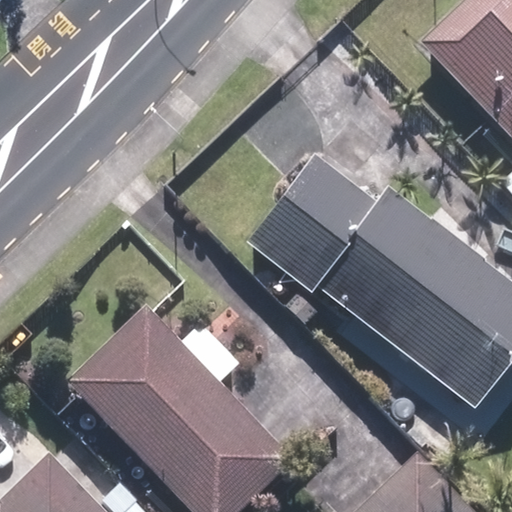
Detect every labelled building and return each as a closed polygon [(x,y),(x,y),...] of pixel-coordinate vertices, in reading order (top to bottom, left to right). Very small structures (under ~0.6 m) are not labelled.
[(511,0),(459,0),(413,45),(511,146),(511,0)] [(511,360),(511,284),(388,188),(374,205),(312,156),(243,245),(310,297),(315,291),(471,413),(511,360)] [(253,420),(145,310),(66,387),(188,511),(223,511),(285,453),(253,420)] [(0,511),(106,511),(47,453),(29,471),(0,499),(0,511)] [(472,511),(417,454),(354,511),(472,511)]
